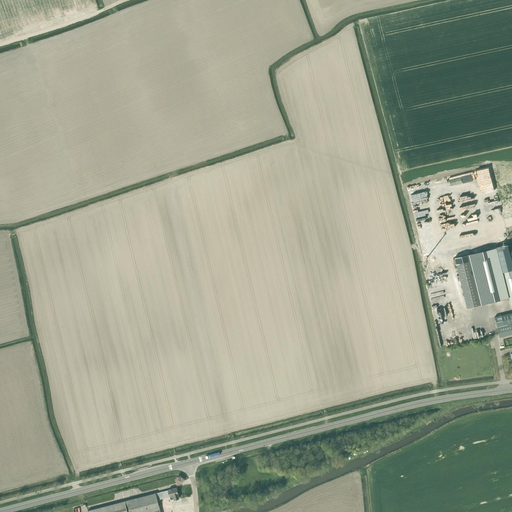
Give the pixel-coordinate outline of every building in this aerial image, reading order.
[(497,247),(469,254),(470,261),(481,304),(509,297),(511,306),(511,264),(507,244),(497,247)] [(431,261),(437,259),(434,250),(428,251),(431,261)] [(469,254),(454,258),(456,264),(470,261),(469,254)] [(470,261),(456,264),(459,276),(464,296),(467,308),(480,305),(481,304),(470,261)] [(445,269),(434,272),(436,278),(447,275),(445,269)] [(511,312),(495,317),(499,333),(500,337),(511,334),(511,323),(511,324),(511,323),(511,312)] [(179,498),(178,494),(176,487),(168,490),(160,492),(156,493),(158,500),(160,499),(166,497),(165,497),(173,495),(174,499),(179,498)] [(160,511),(160,509),(160,508),(158,501),(158,500),(156,493),(88,511),(87,511),(160,511)]
